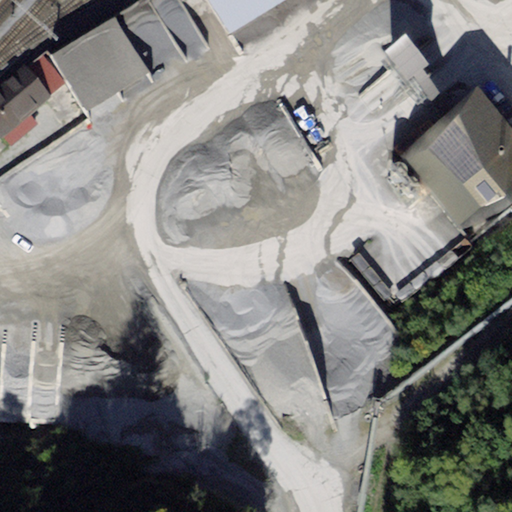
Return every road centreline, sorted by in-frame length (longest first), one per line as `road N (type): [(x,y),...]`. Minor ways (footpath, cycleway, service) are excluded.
road 1 (track): [(135,241),(307,473),(310,511)]
road 2 (track): [(170,112),(142,156),(135,241),(60,283),(0,274)]
road 3 (unclassified): [(170,112),(264,70),(355,0)]
